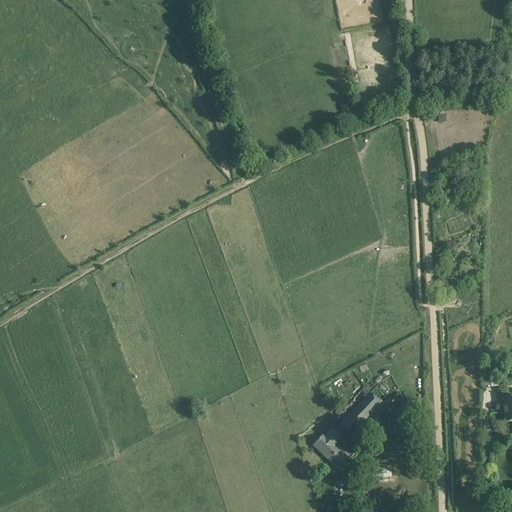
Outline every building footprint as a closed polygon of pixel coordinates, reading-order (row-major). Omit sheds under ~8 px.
[(353,438),(373,418),(372,417),(383,406),(364,388),(353,399),(359,405),(339,424),(353,438)] [(504,412),(511,410),(511,398),(503,400),(504,412)] [(399,426),(413,419),(408,411),(395,418),(399,426)] [(350,462),(336,447),(343,440),(332,430),(325,436),(324,436),(314,447),(340,473),(350,462)] [(377,468),(378,479),(391,478),(391,467),(377,468)]
